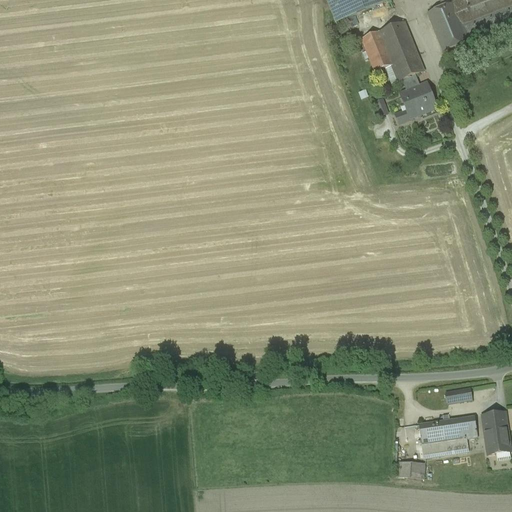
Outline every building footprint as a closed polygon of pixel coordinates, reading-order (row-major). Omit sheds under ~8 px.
[(380,0),(326,0),(337,24),(383,4),(380,0)] [(511,0),(463,0),(427,14),(434,32),(443,54),(468,44),(462,27),(511,6),(511,0)] [(511,6),(462,27),(468,44),(511,26),(511,6)] [(404,24),(362,41),(376,74),(392,68),(399,83),(398,83),(398,84),(403,82),(413,78),(424,73),(404,24)] [(413,78),(403,82),(408,94),(418,90),(413,78)] [(408,94),(401,97),(410,121),(437,110),(427,86),(418,90),(408,94)] [(470,391),(445,395),(447,406),(472,401),(470,391)] [(505,414),(482,417),(482,418),(484,431),(485,438),(488,456),(511,453),(505,414)] [(475,419),(419,427),(424,459),(468,453),(466,441),(485,438),(484,431),(477,432),(475,419)] [(424,468),(402,467),(401,480),(423,481),(424,468)]
